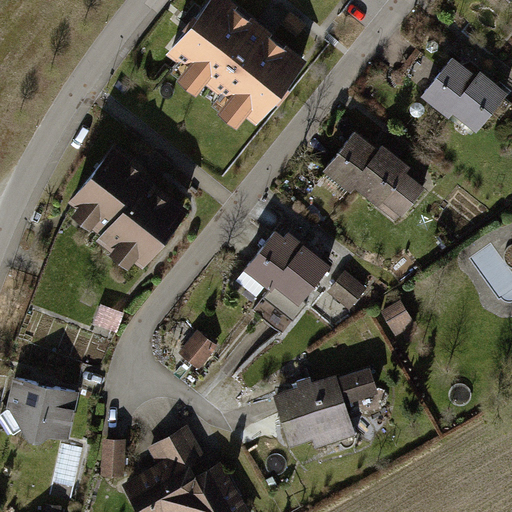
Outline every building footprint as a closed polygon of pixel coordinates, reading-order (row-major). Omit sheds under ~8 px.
[(311,59),(234,0),(203,0),(165,50),(180,61),(173,70),(197,89),(204,80),(222,94),(213,106),(239,126),(246,116),(259,126),(311,59)] [(452,58),(425,93),(450,112),(453,108),(480,73),(467,62),(461,64),(452,58)] [(480,73),(453,108),(477,127),(504,92),(480,73)] [(356,132),(328,167),(353,186),(356,182),(380,151),(356,132)] [(380,151),(356,182),(380,202),(384,197),(403,212),(423,187),(403,171),(407,166),(383,147),(380,151)] [(123,153),(78,205),(155,272),(201,220),(123,153)] [(273,283),(303,246),(288,235),(284,240),(275,233),(250,265),(273,283)] [(273,283),(263,296),(294,321),(308,303),(302,298),(327,265),(303,246),(273,283)] [(365,288),(347,272),(332,290),(350,306),(365,288)] [(413,324),(400,301),(384,310),(397,333),(413,324)] [(199,333),(183,352),(199,366),(215,346),(199,333)] [(375,390),(368,369),(336,379),(335,377),(313,384),(311,376),(300,379),(303,389),(280,396),(293,439),(316,432),(320,443),(352,433),(343,400),(375,390)] [(77,392),(17,379),(12,404),(31,435),(43,437),(52,432),(68,435),(77,392)] [(128,484),(143,511),(244,511),(219,467),(195,480),(186,464),(200,456),(186,431),(153,449),(159,459),(166,455),(169,460),(128,484)] [(128,439),(107,437),(104,475),(125,475),(128,439)]
